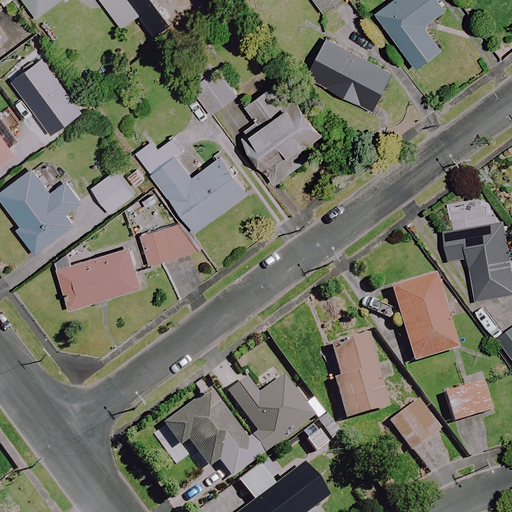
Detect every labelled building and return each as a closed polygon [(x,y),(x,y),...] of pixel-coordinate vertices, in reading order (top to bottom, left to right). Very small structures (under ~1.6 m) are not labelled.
[(62,0),(25,0),(39,17),(62,0)] [(168,22),(151,0),(102,0),(123,28),(140,16),(152,33),(168,22)] [(341,0),(314,0),(324,13),(341,0)] [(449,9),(443,0),(395,0),(378,12),(417,69),(443,51),(425,25),(449,9)] [(393,73),(329,38),(309,75),(373,110),(393,73)] [(225,77),(212,59),(186,79),(213,115),(239,95),(225,77)] [(323,135),(299,100),(244,137),(276,184),(293,172),(285,161),(323,135)] [(67,127),(53,108),(28,127),(43,146),(67,127)] [(0,165),(17,153),(0,130),(0,165)] [(194,179),(168,145),(160,151),(154,143),(139,154),(197,232),(249,193),(223,158),(194,179)] [(51,193),(34,169),(0,194),(22,224),(18,227),(37,253),(75,225),(67,214),(83,202),(67,181),(51,193)] [(135,195),(117,170),(93,189),(111,213),(135,195)] [(194,252),(184,222),(142,236),(151,265),(194,252)] [(511,296),(511,247),(508,227),(446,237),(450,262),(469,259),(476,303),(511,296)] [(143,287),(130,245),(58,268),(71,310),(143,287)] [(456,351),(433,276),(389,289),(412,364),(456,351)] [(511,313),(502,301),(477,322),(496,346),(499,344),(511,359),(511,313)] [(388,408),(366,338),(329,349),(338,378),(332,380),(345,422),(388,408)] [(489,413),(480,384),(443,395),(452,424),(489,413)] [(313,415),(294,390),(263,414),(282,439),(313,415)] [(246,440),(211,391),(163,426),(178,448),(187,442),(207,469),(246,440)] [(437,434),(415,403),(388,423),(410,453),(437,434)] [(327,445),(316,430),(303,439),(314,455),(327,445)] [(309,511),(328,498),(300,461),(278,477),(266,461),(237,483),(253,503),(241,511),(309,511)]
